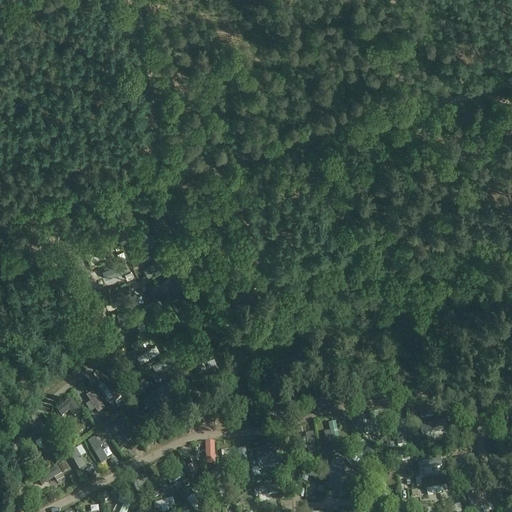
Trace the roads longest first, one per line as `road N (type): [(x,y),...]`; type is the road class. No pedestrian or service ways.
road 1 (track): [(511,83),(167,177)]
road 2 (track): [(167,177),(136,0)]
